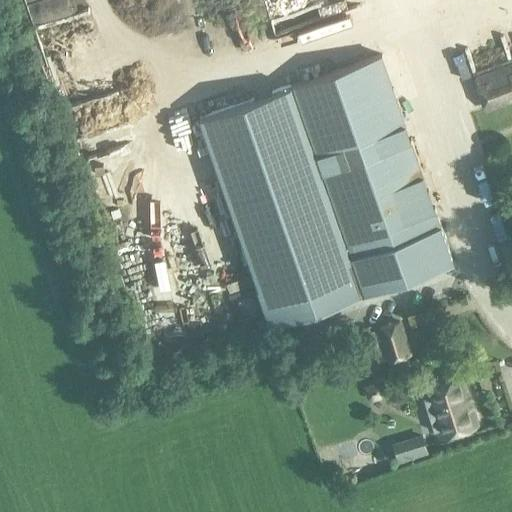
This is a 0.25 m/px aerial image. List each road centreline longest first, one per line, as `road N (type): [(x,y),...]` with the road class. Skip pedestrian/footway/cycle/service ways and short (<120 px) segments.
road 1 (unknown): [(98,0),(135,75),(159,93),(207,85),(405,14)]
road 2 (unknown): [(511,301),(417,44)]
